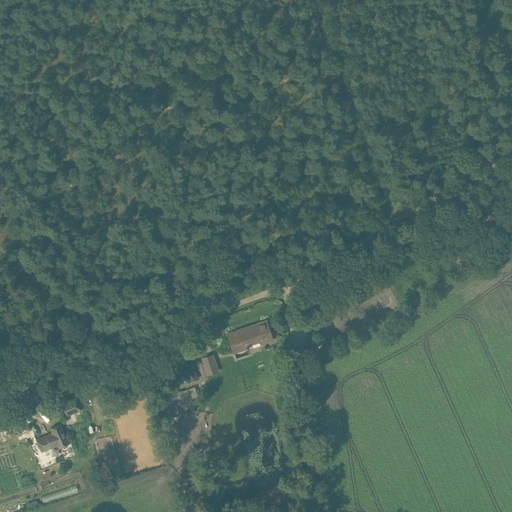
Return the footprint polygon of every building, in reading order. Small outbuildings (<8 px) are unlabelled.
[(262,344),(263,343),(273,340),(266,321),(227,334),(234,353),(248,348),(247,346),(261,341),(262,344)] [(202,359),(205,368),(207,375),(218,371),(216,364),(213,355),(202,359)] [(173,393),(177,405),(186,402),(185,399),(197,394),(194,387),(182,391),(182,390),(173,393)] [(82,410),(77,398),(61,405),(66,417),(82,410)] [(18,432),(20,431),(28,428),(23,412),(13,415),(18,432)] [(59,448),(69,444),(64,433),(60,424),(50,428),(52,432),(36,439),(41,452),(57,445),(59,448)]
